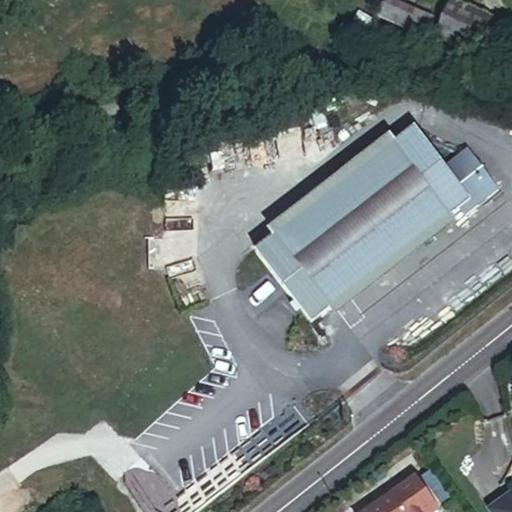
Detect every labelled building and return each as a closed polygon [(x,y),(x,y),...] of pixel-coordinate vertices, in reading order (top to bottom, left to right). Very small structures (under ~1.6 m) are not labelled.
[(383,0),(377,20),(433,41),(441,19),(388,0),(383,0)] [(459,26),(452,45),(496,62),(510,25),(466,8),(459,26)] [(452,45),(459,26),(441,19),(433,41),(430,50),(448,57),(452,45)] [(311,155),(300,102),(270,108),(272,117),(161,139),(170,183),(197,177),(311,155)] [(421,163),(393,128),(372,144),(253,236),(233,251),(286,320),(306,305),(425,213),(436,204),(441,210),(473,186),(443,146),(421,163)] [(253,236),(372,144),(363,132),(244,224),(253,236)] [(199,188),(197,177),(170,183),(172,193),(199,188)] [(425,213),(306,305),(315,317),(434,225),(425,213)] [(119,454),(84,483),(106,511),(144,511),(157,502),(119,454)] [(511,511),(511,501),(497,511),(511,511)]
